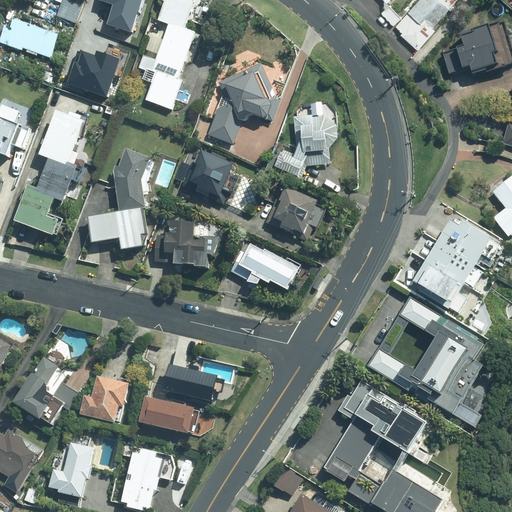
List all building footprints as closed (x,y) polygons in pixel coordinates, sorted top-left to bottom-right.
[(64,5),(59,17),(78,25),(87,1),(84,0),(57,0),(57,2),(64,5)] [(157,73),(147,100),(174,110),(185,81),(181,79),(198,32),(188,28),(198,1),(194,0),(159,0),(160,1),(167,4),(161,21),(171,25),(165,40),(153,35),(147,50),(160,55),(158,60),(145,55),(140,68),(150,72),(150,70),(157,73)] [(390,22),(401,13),(392,3),(395,0),(383,0),(388,5),(381,10),(390,22)] [(419,0),(394,27),(418,50),(439,29),(436,26),(460,0),(419,0)] [(511,17),(460,29),(469,73),(511,64),(511,17)] [(54,59),(62,37),(17,21),(14,30),(8,28),(3,44),(24,52),(25,49),(29,51),(28,53),(32,54),(33,52),(54,59)] [(263,64),(220,83),(226,96),(233,98),(231,104),(219,110),(210,135),(235,145),(244,122),(256,115),(267,119),(272,117),(276,106),(280,107),(284,97),(278,95),(274,89),(263,64)] [(0,152),(13,157),(27,119),(0,109),(0,152)] [(89,119),(63,111),(47,160),(55,163),(45,190),(34,186),(23,219),(64,232),(68,221),(57,217),(62,203),(68,205),(82,164),(75,161),(89,119)] [(285,150),(277,171),(301,181),(309,166),(332,164),(331,149),(340,139),(339,126),(328,116),(314,118),(314,115),(296,117),(299,152),(298,155),(285,150)] [(123,212),(91,217),(95,244),(123,239),(126,251),(147,247),(145,235),(151,234),(146,208),(149,208),(146,181),(154,159),(128,149),(121,167),(118,166),(116,171),(123,212)] [(233,174),(237,164),(228,160),(229,158),(215,152),(214,154),(204,150),(198,165),(194,163),(184,187),(199,193),(199,192),(211,197),(210,199),(225,205),(232,190),(235,191),(241,178),(233,174)] [(493,218),(509,239),(511,236),(511,180),(496,193),(507,207),(493,218)] [(311,225),(321,201),(289,187),(283,201),(278,199),(270,218),(268,223),(283,230),(283,229),(296,234),(295,236),(309,242),(315,226),(311,225)] [(457,215),(413,286),(453,311),(497,240),(457,215)] [(199,223),(174,221),(174,233),(170,233),(170,236),(161,236),(160,243),(158,243),(156,262),(198,265),(198,267),(211,268),(212,255),(216,255),(216,256),(217,257),(224,238),(198,237),(199,223)] [(292,291),(303,268),(269,250),(268,251),(254,244),(249,254),(244,251),(233,272),(251,281),(250,283),(262,285),(264,280),(273,284),(274,282),(292,291)] [(329,283),(320,277),(314,287),(322,293),(329,283)] [(475,389),(489,365),(480,359),(492,340),(414,294),(370,365),(479,429),(487,414),(478,409),(486,395),(475,389)] [(0,372),(16,346),(14,345),(15,342),(0,333),(0,372)] [(52,361),(46,357),(17,402),(53,426),(67,404),(74,408),(83,395),(64,383),(71,373),(66,370),(69,364),(56,355),(52,361)] [(216,402),(222,376),(172,365),(166,391),(216,402)] [(127,407),(133,383),(100,376),(95,397),(87,395),(83,415),(119,423),(123,406),(127,407)] [(341,412),(354,420),(326,470),(354,486),(350,492),(385,511),(441,511),(449,498),(404,473),(414,454),(434,466),(443,451),(425,441),(436,420),(364,380),(354,399),(350,396),(341,412)] [(198,408),(148,397),(142,423),(192,434),(198,408)] [(6,436),(0,432),(0,470),(11,477),(9,481),(22,489),(45,451),(10,430),(6,436)] [(86,498),(97,448),(73,442),(66,472),(56,469),(51,488),(62,491),(61,493),(86,498)] [(143,454),(136,453),(125,502),(131,504),(130,508),(146,511),(147,508),(154,509),(158,491),(161,491),(163,478),(174,480),(179,462),(159,458),(160,452),(144,449),(143,454)] [(294,497),(306,478),(288,468),(277,487),(294,497)] [(334,511),(306,494),(294,511),(334,511)]
